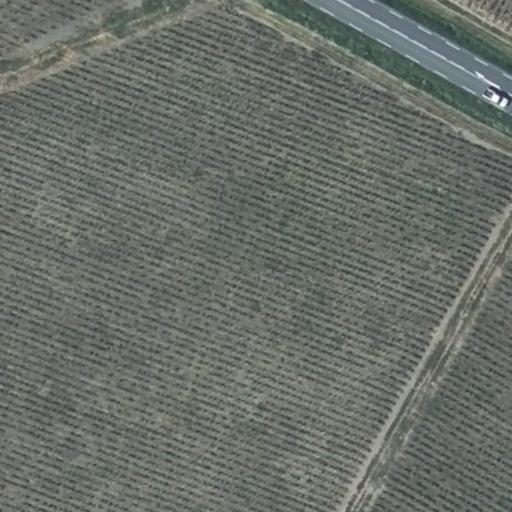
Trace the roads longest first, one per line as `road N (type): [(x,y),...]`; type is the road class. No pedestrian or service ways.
road 1 (track): [(511,221),(350,511)]
road 2 (track): [(234,0),(511,149)]
road 3 (secondary): [(339,0),(511,96)]
road 4 (track): [(0,75),(181,0)]
